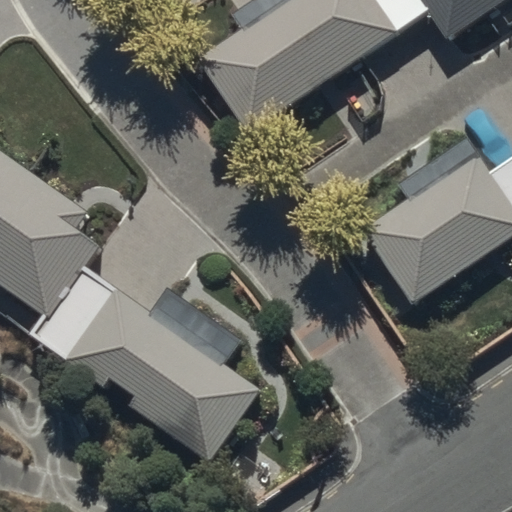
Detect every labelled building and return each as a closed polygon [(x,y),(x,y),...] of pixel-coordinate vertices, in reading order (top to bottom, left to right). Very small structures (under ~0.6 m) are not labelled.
[(402,53),(367,0),(316,0),(315,1),(314,0),(277,0),(230,31),(240,47),(209,67),(260,144),(402,53)] [(511,25),(511,0),(423,0),(463,59),(511,25)] [(0,282),(57,325),(93,278),(102,267),(84,253),(98,235),(0,160),(0,282)] [(511,268),(511,213),(476,161),(402,209),(412,225),(382,244),(433,322),(511,268)] [(213,479),(268,400),(229,373),(245,351),(175,302),(159,325),(93,278),(57,325),(40,358),(213,479)]
